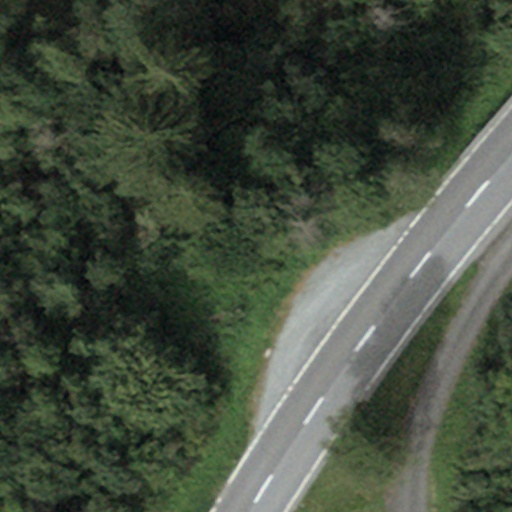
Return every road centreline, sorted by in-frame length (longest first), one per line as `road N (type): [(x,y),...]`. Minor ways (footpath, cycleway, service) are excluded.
road 1 (primary): [(511,154),(368,330),(249,511)]
road 2 (unclassified): [(511,327),(429,412),(408,493),(411,511)]
